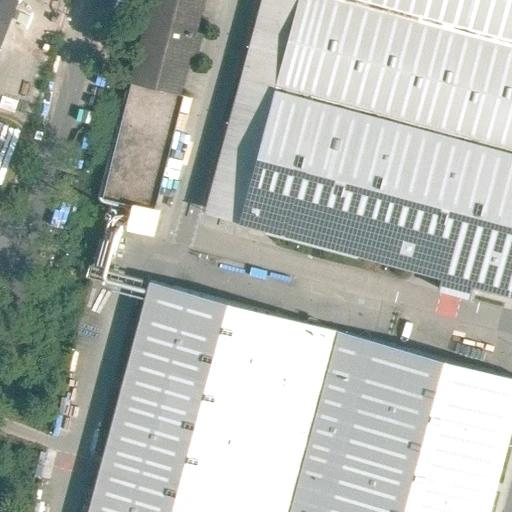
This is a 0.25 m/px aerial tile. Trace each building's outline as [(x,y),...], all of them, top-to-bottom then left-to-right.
[(0,0),(0,42),(17,0),(0,0)] [(152,0),(132,81),(179,93),(189,55),(195,57),(201,31),(195,30),(202,0),(152,0)] [(261,0),(240,78),(274,87),(297,0),(261,0)] [(511,0),(297,0),(274,87),(511,151),(511,0)] [(204,211),(238,221),(274,87),(240,78),(204,211)] [(132,81),(103,198),(134,206),(155,211),(185,94),(179,93),(132,81)] [(238,221),(511,294),(511,151),(274,87),(238,221)] [(155,211),(134,206),(129,227),(153,233),(158,212),(155,211)] [(88,511),(485,511),(511,418),(511,379),(152,281),(88,511)]
